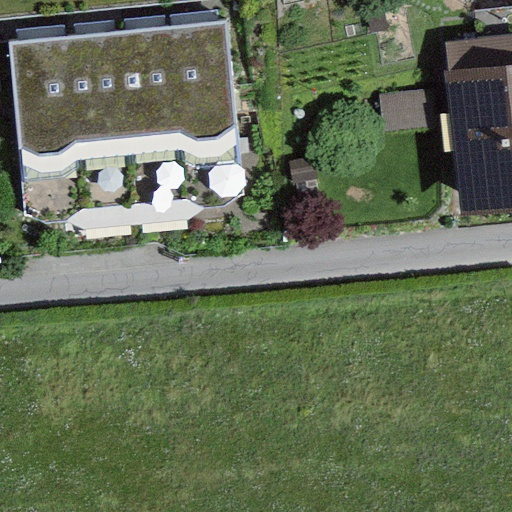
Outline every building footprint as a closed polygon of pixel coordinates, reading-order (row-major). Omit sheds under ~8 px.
[(172,38),(183,135),(192,144),(216,143),(233,131),(223,33),(172,38)] [(120,44),(130,141),(183,135),(172,38),(120,44)] [(511,43),(451,51),(469,212),(511,206),(511,43)] [(64,48),(74,146),(130,141),(120,44),(64,48)] [(60,159),(74,146),(64,48),(12,53),(20,151),(31,160),(60,159)] [(130,141),(136,209),(182,204),(201,218),(229,214),(239,195),(233,131),(216,143),(192,144),(183,135),(130,141)] [(136,209),(130,141),(74,146),(60,159),(31,160),(20,151),(25,211),(41,230),(66,229),(79,213),(136,209)]
